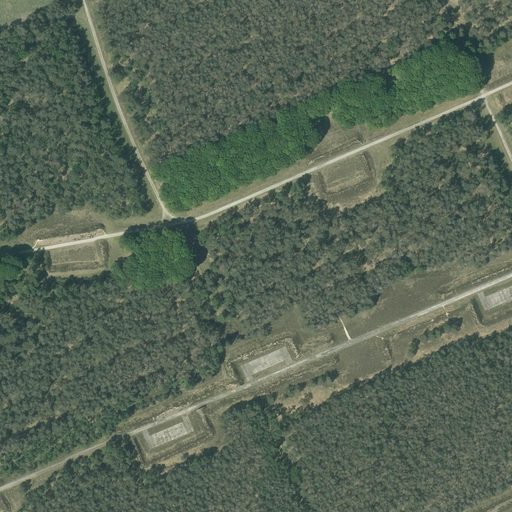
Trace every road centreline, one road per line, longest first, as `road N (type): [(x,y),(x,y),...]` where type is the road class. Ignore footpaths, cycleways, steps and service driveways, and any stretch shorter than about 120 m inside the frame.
road 1 (track): [(351,342),(0,487)]
road 2 (track): [(83,0),(113,95),(170,226)]
road 3 (track): [(484,95),(282,181)]
road 4 (track): [(282,181),(351,342)]
road 5 (track): [(351,342),(511,276)]
road 6 (track): [(170,226),(0,257)]
road 7 (track): [(282,181),(170,226)]
